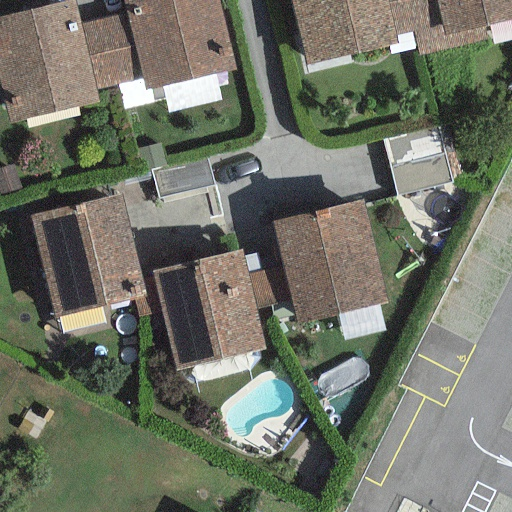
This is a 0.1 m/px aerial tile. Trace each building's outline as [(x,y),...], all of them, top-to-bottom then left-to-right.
[(74,0),(68,0),(0,16),(0,92),(8,125),(100,102),(97,90),(81,24),(74,0)] [(218,0),(121,0),(125,13),(141,79),(143,90),(235,69),(218,0)] [(385,0),(289,0),(306,65),(396,43),(394,36),(385,0)] [(434,0),(385,0),(394,36),(411,32),(441,25),(434,0)] [(511,0),(434,0),(441,25),(444,37),(483,27),(511,20),(511,0)] [(141,79),(125,13),(81,24),(97,90),(141,79)] [(486,40),(483,27),(444,37),(441,25),(411,32),(417,57),(486,40)] [(437,122),(379,136),(394,198),(452,184),(437,122)] [(205,157),(150,171),(158,201),(213,187),(205,157)] [(141,281),(121,195),(30,216),(53,317),(133,299),(144,296),(141,281)] [(361,201),(271,221),(276,248),(290,301),(295,325),(385,305),(361,201)] [(276,248),(242,256),(256,310),(290,301),(276,248)] [(242,256),(241,251),(152,272),(153,278),(162,312),(176,370),(265,349),(256,310),(242,256)] [(153,278),(141,281),(144,296),(133,299),(138,318),(162,312),(153,278)]
